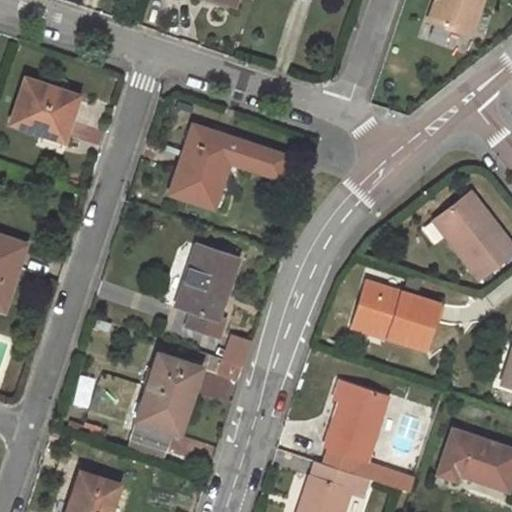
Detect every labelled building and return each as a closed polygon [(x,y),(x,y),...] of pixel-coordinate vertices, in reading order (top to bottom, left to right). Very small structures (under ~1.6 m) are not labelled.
[(202,0),(227,8),(228,2),(232,3),(233,0),(202,0)] [(432,0),(427,20),(475,34),(485,0),(432,0)] [(26,80),(12,124),(45,133),(46,131),(63,136),(76,97),(26,80)] [(193,126),(170,194),(212,208),(232,147),(213,141),(216,134),(193,126)] [(234,141),(216,134),(213,141),(232,147),(234,141)] [(468,192),(463,197),(491,235),(497,231),(468,192)] [(463,197),(433,220),(477,279),(511,251),(497,231),(491,235),(463,197)] [(0,236),(0,306),(3,308),(24,245),(0,236)] [(197,247),(177,307),(192,312),(187,326),(219,335),(224,321),(217,319),(236,260),(197,247)] [(364,282),(353,318),(397,332),(395,340),(423,348),(437,305),(364,282)] [(112,323),(97,318),(94,326),(108,331),(112,323)] [(353,318),(350,326),(395,340),(397,332),(353,318)] [(229,347),(248,353),(252,342),(233,336),(229,347)] [(238,364),(244,366),(248,353),(229,347),(224,360),(231,362),(238,364)] [(511,351),(501,385),(509,387),(511,376),(511,351)] [(157,356),(130,440),(165,451),(184,394),(193,396),(202,370),(157,356)] [(226,377),(233,379),(238,364),(231,362),(226,377)] [(360,458),(365,459),(385,398),(339,383),(334,397),(340,400),(325,445),(329,447),(360,458)] [(69,420),(67,428),(82,433),(84,424),(69,420)] [(511,449),(450,429),(435,475),(455,480),(457,474),(506,490),(511,473),(511,449)] [(130,440),(127,449),(162,461),(165,451),(130,440)] [(360,458),(329,447),(324,464),(354,475),(360,458)] [(354,475),(324,464),(314,461),(300,502),(305,504),(302,511),(301,511),(297,511),(296,511),(339,511),(348,489),(361,493),(366,478),(354,475)] [(376,482),(392,488),(397,475),(380,470),(376,482)] [(79,472),(69,502),(71,503),(68,511),(109,511),(119,485),(79,472)] [(302,511),(305,504),(300,502),(297,511),(301,511),(302,511)]
